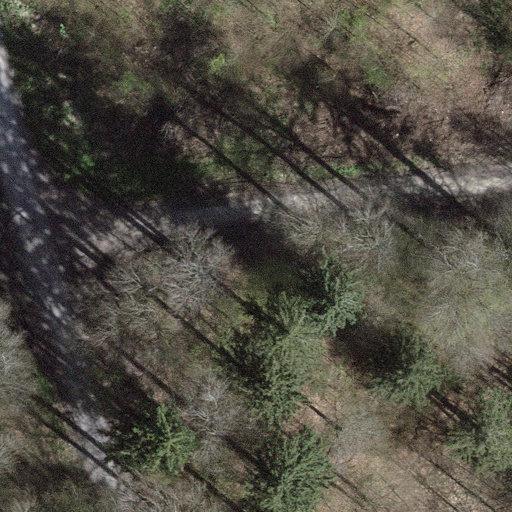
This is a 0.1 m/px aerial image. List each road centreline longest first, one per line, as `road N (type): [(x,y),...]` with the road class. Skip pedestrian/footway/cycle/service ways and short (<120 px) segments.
road 1 (track): [(0,31),(122,511)]
road 2 (track): [(51,232),(511,175)]
